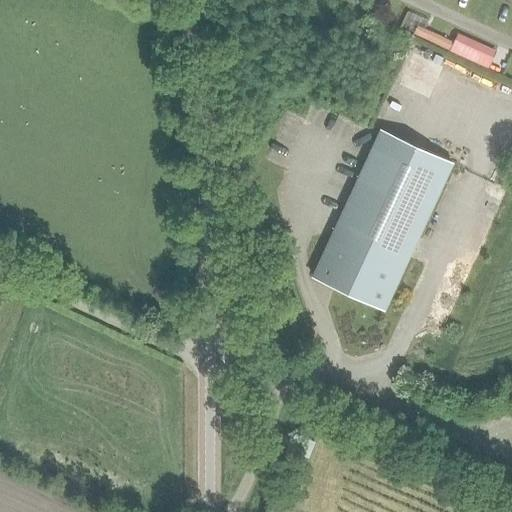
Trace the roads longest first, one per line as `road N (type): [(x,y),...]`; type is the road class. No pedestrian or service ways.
road 1 (tertiary): [(210,355),(205,130),(188,0)]
road 2 (unclassified): [(232,511),(273,417),(280,379),(245,356),(210,355)]
road 3 (tertiary): [(211,511),(210,355)]
